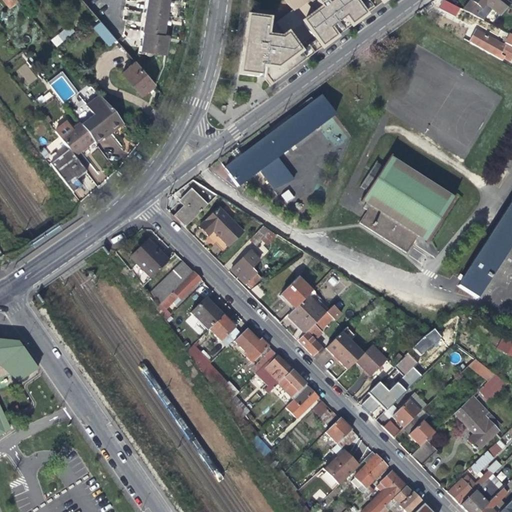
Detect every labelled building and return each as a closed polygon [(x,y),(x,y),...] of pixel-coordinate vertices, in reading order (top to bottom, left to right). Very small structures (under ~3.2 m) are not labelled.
[(18,2),(15,0),(1,0),(10,10),(18,2)] [(167,0),(145,0),(139,51),(164,54),(166,45),(167,35),(162,34),(163,28),(164,19),(167,3),(167,0)] [(244,76),(259,78),(260,74),(262,75),(264,75),(263,78),(270,87),(342,33),(386,0),(360,0),(355,4),(351,0),(284,0),(293,12),(275,23),(247,20),(242,58),(241,66),(245,67),(244,76)] [(511,7),(507,4),(502,0),(472,0),(462,12),(476,19),(487,6),(501,18),(511,7)] [(457,10),(445,4),(440,13),(452,19),(457,10)] [(115,41),(113,39),(99,22),(91,28),(107,47),(115,41)] [(75,32),(70,25),(51,40),(57,47),(75,32)] [(511,37),(508,36),(506,39),(502,46),(499,44),(474,30),(466,43),(498,60),(500,57),(506,61),(511,53),(511,37)] [(153,86),(134,63),(121,74),(137,92),(141,96),(153,86)] [(43,97),(42,95),(36,99),(40,105),(53,96),(50,92),(43,97)] [(93,118),(81,128),(92,142),(95,145),(102,139),(104,141),(108,138),(112,135),(111,133),(122,125),(98,98),(85,108),(93,118)] [(223,170),(237,189),(259,173),(273,191),(277,187),(294,181),(278,158),(333,117),(320,99),(239,159),(231,164),(223,170)] [(53,134),(67,152),(72,158),(82,150),(92,142),(81,128),(79,125),(71,131),(65,124),(53,134)] [(83,173),(72,158),(67,152),(49,168),(71,197),(79,190),(72,181),(78,176),(83,173)] [(367,211),(417,237),(426,243),(454,199),(388,158),(381,168),(374,164),(367,175),(359,187),(366,192),(360,201),(366,205),(363,209),(367,211)] [(281,195),(286,203),(294,198),(289,190),(281,195)] [(185,206),(173,218),(184,230),(208,207),(191,191),(183,198),(180,201),(185,206)] [(511,243),(511,199),(457,288),(476,300),(511,243)] [(218,239),(228,248),(243,234),(218,210),(198,230),(207,238),(213,233),(218,239)] [(417,237),(367,211),(359,226),(409,252),(417,237)] [(263,229),(255,237),(249,242),(256,249),(263,243),(271,249),(278,239),(263,229)] [(146,241),(144,244),(156,257),(159,254),(146,241)] [(156,257),(144,244),(128,259),(149,280),(167,263),(159,254),(156,257)] [(244,286),(249,291),(259,280),(255,276),(256,276),(251,271),(260,263),(250,253),(230,273),(238,282),(243,287),(244,286)] [(159,289),(167,297),(183,282),(191,273),(185,266),(182,263),(181,262),(169,273),(170,277),(159,289)] [(200,281),(191,273),(183,282),(167,297),(154,311),(163,324),(170,317),(165,312),(171,305),(174,307),(200,281)] [(287,303),(294,310),(307,297),(310,294),(296,280),(280,296),(287,303)] [(256,302),(265,311),(276,300),(261,283),(247,293),(256,302)] [(325,314),(307,297),(294,310),(286,319),(292,325),(297,330),(292,338),(296,343),(325,314)] [(206,333),(208,331),(221,318),(212,308),(203,300),(188,314),(206,333)] [(333,306),(325,314),(296,343),(306,353),(314,361),(323,352),(315,343),(323,335),(321,333),(334,320),(336,322),(342,316),(333,306)] [(229,326),(221,318),(208,331),(220,344),(221,342),(227,348),(236,339),(230,333),(233,330),(229,326)] [(347,329),(341,334),(348,342),(354,336),(347,329)] [(247,369),(254,377),(274,356),(265,348),(259,341),(257,344),(246,333),(234,345),(246,357),(244,359),(250,366),(247,369)] [(346,372),(355,364),(363,356),(348,342),(341,334),(334,342),(325,351),(335,361),(346,372)] [(424,336),(408,352),(413,357),(429,341),(424,336)] [(0,436),(10,430),(0,407),(0,363),(6,363),(18,384),(37,370),(18,342),(0,340),(0,436)] [(371,347),(363,356),(355,364),(363,372),(369,379),(386,362),(371,347)] [(190,349),(186,353),(192,359),(195,356),(190,349)] [(464,368),(448,353),(436,364),(453,380),(464,368)] [(266,396),(277,385),(290,372),(283,365),(274,356),(254,377),(265,388),(262,391),(266,396)] [(402,359),(392,368),(402,378),(378,401),(381,404),(387,411),(421,378),(402,359)] [(295,378),(290,372),(277,385),(291,399),(303,386),(295,378)] [(483,398),(502,380),(496,376),(478,393),(483,398)] [(367,394),(357,404),(362,410),(386,386),(381,380),(373,388),(374,389),(368,395),(367,394)] [(226,384),(215,395),(223,407),(232,398),(237,394),(226,384)] [(310,393),(305,388),(283,410),(295,422),(317,400),(310,393)] [(405,400),(419,415),(428,406),(415,392),(405,400)] [(475,406),(483,398),(478,393),(464,406),(467,408),(457,417),(471,431),(475,435),(476,435),(469,442),(479,452),(500,433),(489,423),(486,425),(480,420),(484,417),(476,409),(475,406)] [(241,407),(232,398),(223,407),(230,417),(241,407)] [(416,417),(419,415),(405,400),(389,416),(395,422),(403,430),(404,430),(416,417)] [(316,417),(325,408),(321,403),(312,412),(316,417)] [(248,414),(241,407),(230,417),(236,425),(248,414)] [(325,426),(334,417),(331,413),(322,422),(325,426)] [(413,443),(419,449),(421,447),(428,441),(434,435),(416,417),(404,430),(409,436),(407,437),(413,443)] [(489,423),(484,417),(480,420),(486,425),(489,423)] [(324,435),(342,453),(356,439),(346,429),(338,421),(324,435)] [(379,427),(393,440),(397,436),(384,423),(379,427)] [(242,432),(252,441),(257,436),(247,427),(242,432)] [(259,434),(257,436),(252,441),(250,444),(264,459),(273,449),(259,434)] [(437,451),(428,441),(421,447),(419,449),(410,458),(420,468),(437,451)] [(494,447),(469,470),(467,472),(469,474),(471,472),(475,477),(478,474),(500,453),(494,447)] [(349,461),(342,453),(319,473),(336,489),(357,468),(349,461)] [(362,462),(366,467),(375,458),(371,454),(362,462)] [(379,463),(375,458),(366,467),(353,480),(364,491),(386,469),(379,463)] [(397,480),(390,474),(376,488),(381,494),(362,511),(380,511),(387,506),(390,503),(393,500),(392,499),(404,488),(397,480)] [(453,501),(457,506),(459,507),(473,494),(478,488),(487,481),(488,479),(490,477),(487,474),(482,478),(479,481),(473,486),(466,478),(447,495),(453,501)] [(282,476),(277,481),(288,497),(291,495),(296,493),(282,476)] [(488,479),(487,481),(478,488),(473,494),(459,507),(463,511),(480,511),(486,507),(489,504),(501,493),(488,479)] [(511,482),(501,493),(489,504),(486,507),(480,511),(496,511),(500,509),(497,505),(506,496),(511,490),(511,482)] [(369,489),(361,497),(365,502),(374,493),(369,489)] [(405,489),(393,500),(390,503),(397,510),(398,509),(401,511),(410,511),(419,503),(411,495),(405,489)] [(291,495),(288,497),(293,504),(296,502),(291,495)] [(500,509),(496,511),(503,511),(508,508),(511,503),(511,502),(506,496),(497,505),(500,509)] [(511,511),(511,503),(508,508),(503,511),(511,511)]
